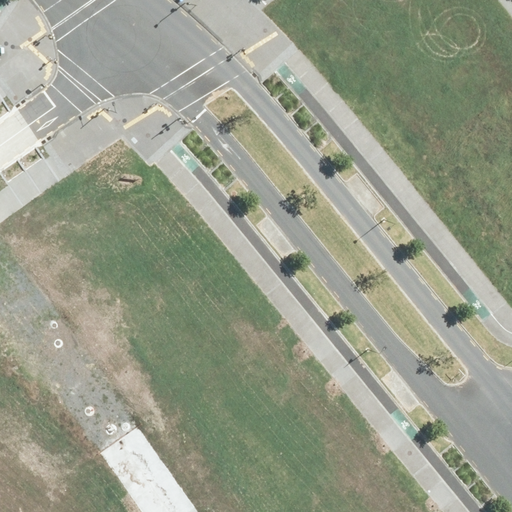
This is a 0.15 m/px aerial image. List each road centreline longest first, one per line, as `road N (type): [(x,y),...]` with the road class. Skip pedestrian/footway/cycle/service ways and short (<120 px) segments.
road 1 (tertiary): [(483,444),(391,348),(200,116),(123,45)]
road 2 (tertiary): [(167,8),(261,96),(511,398)]
road 3 (residential): [(123,45),(0,144)]
